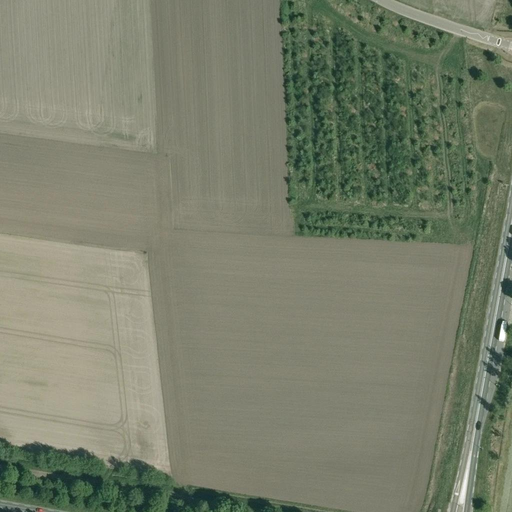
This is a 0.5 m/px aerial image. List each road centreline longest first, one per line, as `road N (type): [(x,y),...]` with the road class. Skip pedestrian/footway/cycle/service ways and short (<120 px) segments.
road 1 (tertiary): [(511,217),(462,486)]
road 2 (unclassified): [(250,511),(0,467)]
road 3 (tertiary): [(511,46),(379,0)]
